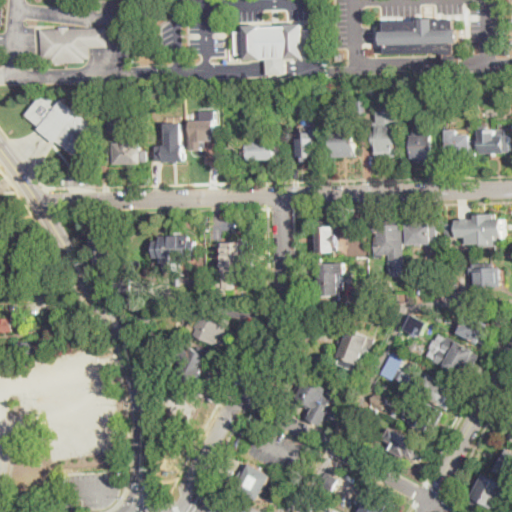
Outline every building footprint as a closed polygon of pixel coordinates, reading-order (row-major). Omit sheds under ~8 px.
[(457,20),(457,29),(461,29),(462,64),(462,69),(446,70),(446,64),(446,54),(445,54),(445,52),(388,53),(387,22),(457,20)] [(306,24),(306,30),(315,29),(316,52),(305,52),(305,58),(287,59),(287,68),(287,74),(268,74),(268,69),(268,60),(247,60),(246,54),(237,55),(236,32),(247,31),(247,27),(306,24)] [(87,58),(87,62),(52,63),(52,60),(44,60),(43,30),(109,27),(110,45),(91,46),(92,58),(87,58)] [(336,61),(336,53),(345,53),(345,61),(336,61)] [(442,93),(442,81),(451,81),(451,93),(442,93)] [(381,96),(370,97),(369,83),(382,83),(381,96)] [(122,102),(111,102),(111,91),(121,91),(122,102)] [(44,96),(57,107),(64,99),(81,114),(82,112),(101,128),(77,156),(59,140),(57,143),(40,128),(42,126),(28,114),(44,96)] [(269,109),(258,109),(258,96),(269,96),(269,109)] [(359,112),(359,100),(367,100),(367,112),(359,112)] [(375,157),(375,122),(388,122),(388,107),(399,107),(399,127),(397,127),(398,157),(375,157)] [(219,159),(218,111),(204,111),(204,119),(194,119),(195,149),(209,148),(210,159),(219,159)] [(185,134),(185,145),(186,145),(186,160),(159,160),(159,145),(169,145),(169,133),(176,133),(176,113),(189,113),(189,134),(185,134)] [(111,132),(133,132),(133,116),(112,116),(111,132)] [(496,118),(497,135),(511,135),(511,152),(499,152),(499,156),(491,156),(491,153),(482,153),(481,130),(492,130),(492,118),(496,118)] [(311,126),(311,132),(317,132),(317,143),(322,143),(322,158),(308,158),(308,161),(298,161),(298,141),(299,141),(299,133),(303,133),(303,126),(311,126)] [(339,127),(339,129),(354,128),(354,133),(358,133),(359,157),(333,158),(332,127),(339,127)] [(461,129),(461,134),(473,134),(473,140),(478,140),(478,156),(449,156),(449,129),(461,129)] [(435,130),(435,163),(416,163),(415,158),(414,158),(414,135),(423,135),(423,130),(435,130)] [(283,140),(284,145),(286,145),(286,157),(249,158),(249,141),(283,140)] [(143,141),(143,151),(150,151),(150,162),(111,162),(111,151),(116,151),(115,142),(143,141)] [(502,223),(502,231),(500,231),(500,236),(497,236),(497,243),(476,243),(476,225),(472,225),(472,213),(498,214),(498,223),(502,223)] [(405,219),(407,260),(392,260),(391,255),(379,255),(379,252),(377,252),(376,241),(379,241),(378,232),(372,233),(372,220),(405,219)] [(335,234),(339,234),(340,247),(336,247),(336,252),(319,252),(319,226),(328,226),(328,221),(335,221),(335,234)] [(409,244),(409,224),(439,223),(440,243),(409,244)] [(456,237),(447,237),(447,224),(456,224),(456,237)] [(112,264),(104,265),(104,268),(97,268),(97,258),(94,258),(93,237),(96,237),(96,230),(112,230),(112,264)] [(194,236),(194,240),(199,240),(199,256),(194,256),(194,262),(182,262),(182,286),(176,286),(176,269),(164,269),(164,259),(157,259),(157,240),(163,240),(163,236),(194,236)] [(254,278),(236,278),(236,289),(227,289),(228,294),(220,296),(218,285),(225,283),(225,278),(218,278),(218,268),(225,268),(225,243),(255,243),(254,278)] [(486,262),(486,268),(502,267),(503,287),(474,287),(473,262),(486,262)] [(343,294),(322,294),(322,263),(347,263),(347,282),(346,282),(346,289),(343,289),(343,294)] [(9,280),(0,280),(0,269),(8,269),(9,280)] [(446,280),(437,280),(437,271),(446,271),(446,280)] [(132,299),(112,299),(112,278),(132,278),(132,299)] [(448,294),(448,282),(460,282),(461,293),(448,294)] [(28,284),(28,291),(32,291),(32,302),(15,302),(15,284),(28,284)] [(383,290),(383,304),(374,304),(374,300),(359,299),(359,286),(372,286),(372,290),(383,290)] [(471,312),(496,326),(484,347),(460,333),(462,329),(458,327),(463,318),(466,320),(471,312)] [(223,323),(226,317),(234,321),(222,345),(189,329),(195,317),(200,319),(203,313),(223,323)] [(424,336),(431,321),(414,313),(406,328),(424,336)] [(154,324),(141,325),(140,316),(153,315),(154,324)] [(0,318),(14,318),(14,332),(0,332),(0,318)] [(377,339),(373,349),(369,347),(370,350),(369,354),(366,355),(363,354),(357,372),(338,365),(344,348),(339,346),(343,336),(347,338),(350,329),(377,339)] [(445,336),(449,338),(450,336),(482,353),(468,379),(437,362),(445,346),(441,344),(445,336)] [(146,357),(140,344),(152,339),(158,352),(146,357)] [(35,341),(35,356),(19,355),(20,341),(35,341)] [(181,346),(192,351),(193,348),(211,355),(200,379),(194,376),(191,383),(178,378),(185,364),(176,360),(181,346)] [(406,357),(400,353),(402,349),(408,353),(406,357)] [(395,378),(405,357),(394,352),(384,374),(395,378)] [(430,376),(462,392),(452,410),(414,390),(421,378),(427,381),(430,376)] [(343,394),(338,404),(332,401),(329,408),(336,412),(332,420),(328,417),(324,425),(311,418),(317,407),(299,397),(310,377),(343,394)] [(390,404),(387,410),(372,404),(377,392),(390,398),(388,403),(390,404)] [(444,413),(433,434),(412,423),(416,415),(414,414),(410,421),(403,418),(408,408),(411,409),(412,406),(414,407),(419,400),(444,413)] [(344,423),(339,434),(331,429),(336,419),(344,423)] [(362,429),(356,440),(348,436),(354,425),(362,429)] [(430,448),(423,460),(418,457),(416,459),(409,455),(407,458),(392,450),(396,444),(387,439),(394,426),(430,448)] [(511,450),(511,478),(498,470),(510,449),(511,450)] [(261,500),(239,489),(253,464),(274,475),(261,500)] [(511,485),(511,490),(505,504),(498,501),(492,511),(489,511),(473,504),(476,498),(474,496),(486,472),(511,485)] [(334,491),(321,485),(327,473),(340,479),(334,491)] [(393,511),(361,511),(372,491),(398,504),(393,511)] [(322,511),(307,511),(314,499),(326,505),(322,511)]
